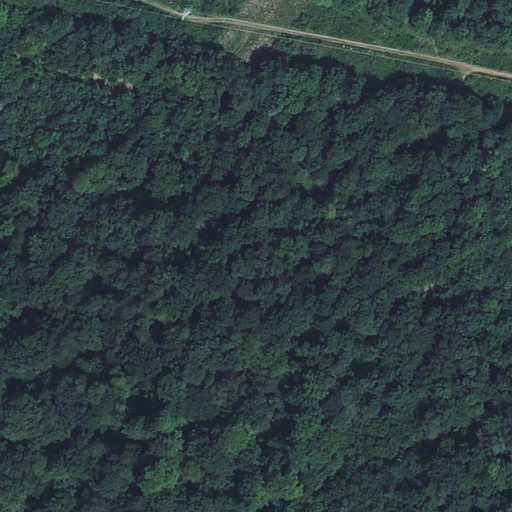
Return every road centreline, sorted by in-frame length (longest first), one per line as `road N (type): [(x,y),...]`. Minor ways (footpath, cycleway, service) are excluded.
road 1 (track): [(463,511),(475,503),(477,426),(461,264),(456,64)]
road 2 (track): [(511,77),(184,17),(139,0)]
